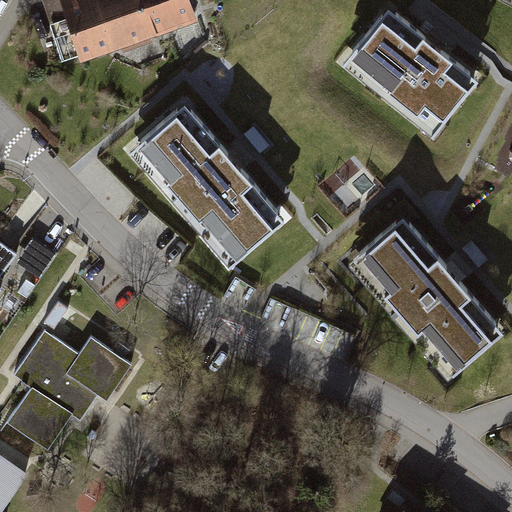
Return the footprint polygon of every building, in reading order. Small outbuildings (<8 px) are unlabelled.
[(44,0),(65,60),(196,16),(190,0),(44,0)] [(474,85),(467,79),(473,71),(396,9),(390,16),(382,11),(349,52),(444,127),(474,85)] [(277,224),(269,215),(279,206),(193,107),(184,115),(177,107),(131,146),(231,263),(277,224)] [(366,203),(386,187),(369,165),(348,182),(366,203)] [(397,221),(361,251),(460,367),(496,336),(489,328),(497,321),(410,221),(403,228),(397,221)] [(35,235),(19,263),(45,277),(61,250),(35,235)] [(472,240),(464,247),(480,265),(488,258),(472,240)] [(0,277),(14,257),(0,246),(0,298),(8,288),(0,282),(0,277)] [(132,363),(92,335),(80,352),(45,329),(15,374),(24,380),(22,382),(26,385),(28,382),(32,385),(8,420),(49,448),(73,413),(81,419),(99,393),(108,399),(132,363)] [(0,511),(0,510),(26,474),(0,455),(0,511)]
